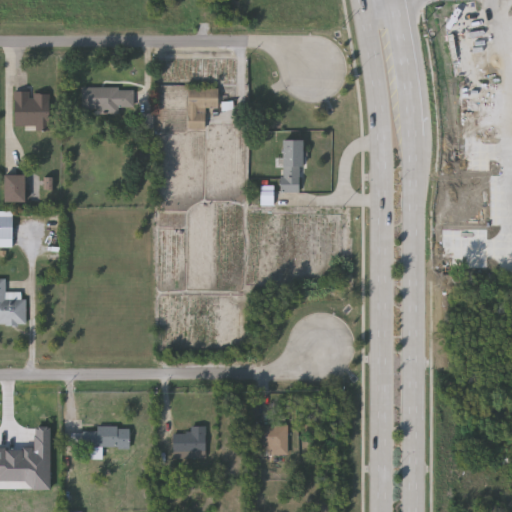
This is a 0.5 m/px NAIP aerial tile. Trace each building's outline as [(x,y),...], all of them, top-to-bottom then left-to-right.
[(81,86),(127,86),(127,110),(81,110),(81,86)] [(217,87),(217,106),(205,106),(205,128),(186,128),(186,87),(217,87)] [(49,128),(14,128),(14,91),(49,91),(49,128)] [(140,129),(155,129),(155,114),(140,114),(140,129)] [(301,138),(301,192),(280,192),(280,138),(301,138)] [(6,202),(27,202),(27,175),(6,175),(6,202)] [(45,190),(55,190),(55,177),(45,177),(45,190)] [(275,206),(275,186),(262,186),(262,205),(275,206)] [(0,211),(11,211),(11,246),(0,246),(0,211)] [(160,227),(160,212),(183,212),(183,227),(160,227)] [(0,323),(0,278),(5,278),(5,292),(24,292),(24,323),(0,323)] [(258,454),(258,424),(287,424),(287,454),(258,454)] [(129,427),(129,447),(71,446),(71,430),(96,431),(97,426),(129,427)] [(190,426),(206,426),(206,458),(173,458),(173,433),(190,433),(190,426)] [(52,490),(53,427),(36,427),(35,449),(0,448),(0,479),(4,480),(4,489),(52,490)]
